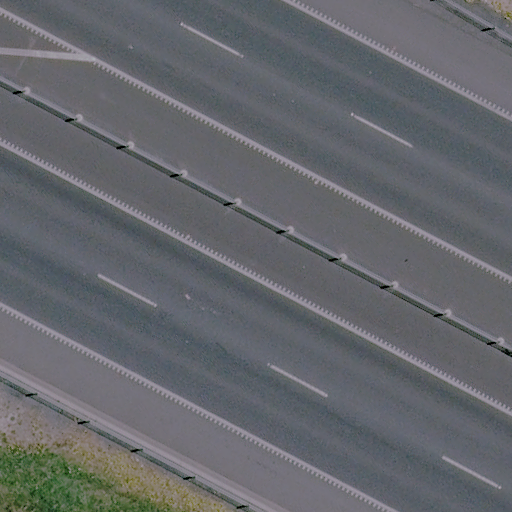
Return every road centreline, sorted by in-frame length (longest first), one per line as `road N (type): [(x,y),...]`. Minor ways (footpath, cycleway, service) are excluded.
road 1 (motorway): [(511,481),(0,211)]
road 2 (motorway): [(163,0),(511,184)]
